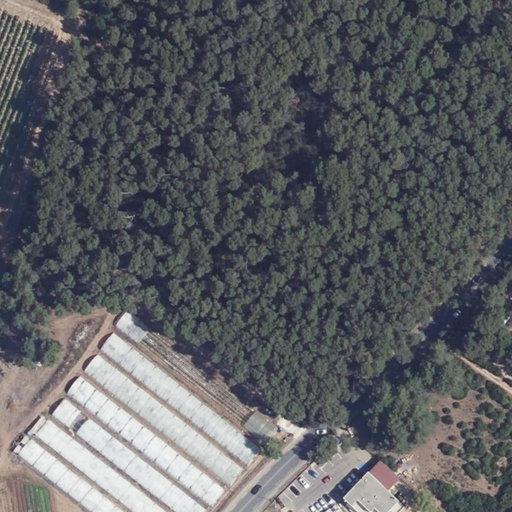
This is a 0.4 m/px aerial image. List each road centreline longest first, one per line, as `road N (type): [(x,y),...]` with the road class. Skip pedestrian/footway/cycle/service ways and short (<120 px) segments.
road 1 (secondary): [(240,511),(317,431),(428,335),(511,241)]
road 2 (track): [(6,0),(116,49),(259,0)]
road 3 (track): [(3,465),(1,425),(25,337),(69,315),(108,318)]
